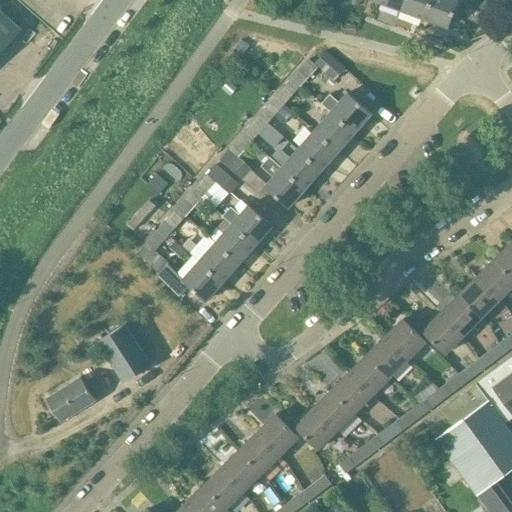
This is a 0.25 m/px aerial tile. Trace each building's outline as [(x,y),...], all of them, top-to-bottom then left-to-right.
[(378,0),(378,1),(402,10),(405,0),(378,0)] [(405,0),(402,10),(425,18),(431,0),(405,0)] [(431,0),(425,18),(449,27),(458,0),(431,0)] [(0,54),(23,29),(0,8),(0,54)] [(318,66),(309,58),(292,77),(301,86),(318,66)] [(301,86),(292,77),(275,96),(285,104),(301,86)] [(330,94),(321,104),(331,112),(354,132),(372,113),(365,107),(348,93),(339,103),(330,94)] [(285,104),(275,96),(259,115),(268,123),(285,104)] [(315,131),(338,151),(354,132),(331,112),(315,131)] [(268,123),(259,115),(243,133),(252,142),(268,123)] [(298,149),(321,170),(338,151),(315,131),(298,149)] [(251,169),(238,157),(252,142),(243,133),(219,160),(242,179),(251,169)] [(321,170),(298,149),(282,168),(305,188),(321,170)] [(261,166),(274,177),(265,187),(288,207),(305,188),(282,168),(269,157),(261,166)] [(193,190),(202,197),(215,182),(229,194),(239,183),(216,163),(193,190)] [(176,208),(185,216),(202,197),(193,190),(176,208)] [(134,229),(155,206),(149,200),(128,223),(134,229)] [(249,205),(240,215),(231,207),(223,216),(232,223),(232,224),(255,245),(273,226),(249,205)] [(160,227),(169,235),(185,216),(176,208),(160,227)] [(215,243),(239,264),(255,245),(232,224),(215,243)] [(160,227),(137,253),(158,273),(167,264),(168,263),(155,251),(169,235),(160,227)] [(511,242),(494,260),(511,277),(511,242)] [(199,261),(222,282),(239,264),(215,243),(199,261)] [(477,277),(499,300),(511,286),(511,277),(494,260),(477,277)] [(199,261),(184,278),(182,280),(186,283),(205,301),(222,282),(199,261)] [(459,295),(481,317),(499,300),(477,277),(459,295)] [(441,313),(463,335),(481,317),(459,295),(441,313)] [(463,335),(441,313),(423,331),(445,353),(463,335)] [(384,337),(407,360),(425,342),(403,319),(384,337)] [(124,383),(151,365),(125,324),(98,342),(124,383)] [(511,333),(500,343),(507,352),(511,348),(511,333)] [(367,355),(389,378),(407,360),(384,337),(367,355)] [(480,358),(487,367),(507,352),(500,343),(480,358)] [(349,372),(371,395),(389,378),(367,355),(349,372)] [(511,356),(476,383),(504,422),(511,416),(511,356)] [(460,373),(466,383),(487,367),(480,358),(460,373)] [(331,390),(354,412),(371,395),(349,372),(331,390)] [(439,389),(446,398),(466,383),(460,373),(439,389)] [(63,422),(96,400),(81,377),(48,399),(63,422)] [(476,383),(424,421),(436,438),(490,511),(511,511),(511,501),(497,481),(511,469),(511,432),(504,422),(476,383)] [(419,404),(426,413),(446,398),(439,389),(419,404)] [(314,407),(336,430),(354,412),(331,390),(314,407)] [(399,419),(406,428),(426,413),(419,404),(399,419)] [(336,430),(314,407),(295,425),(318,448),(336,430)] [(256,432),(279,455),(298,436),(275,413),(256,432)] [(379,434),(386,443),(406,428),(399,419),(379,434)] [(239,449),(261,472),(279,455),(256,432),(239,449)] [(360,449),(367,458),(386,443),(379,434),(360,449)] [(221,467),(244,490),(261,472),(239,449),(221,467)] [(367,458),(360,449),(339,464),(346,473),(367,458)] [(203,484),(226,507),(244,490),(221,467),(203,484)] [(304,490),(311,499),(332,484),(325,475),(304,490)] [(221,511),(226,507),(203,484),(185,502),(195,511),(221,511)] [(284,505),(289,511),(294,511),(311,499),(304,490),(284,505)] [(195,511),(185,502),(175,511),(195,511)]
